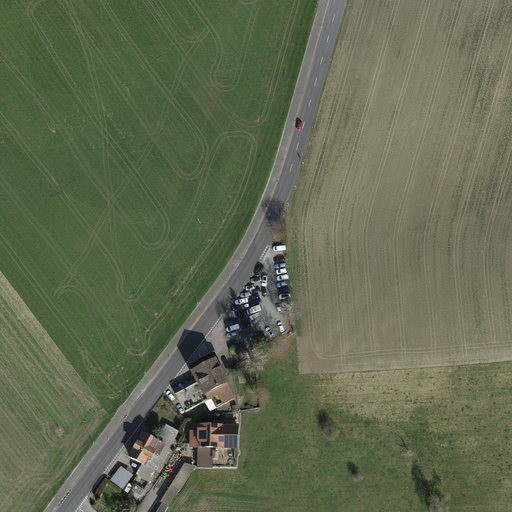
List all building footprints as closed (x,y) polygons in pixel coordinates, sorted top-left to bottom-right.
[(192,373),(193,373),(214,362),(219,370),(222,368),(223,368),(214,352),(188,365),(192,373)] [(214,362),(193,373),(199,385),(177,396),(186,412),(211,399),(216,408),(234,399),(229,390),(230,389),(223,376),(225,374),(222,368),(219,370),(214,362)] [(239,425),(197,424),(197,431),(190,431),(190,448),(198,449),(197,468),(213,468),(214,449),(238,449),(239,425)] [(136,449),(131,458),(144,465),(138,476),(149,482),(163,460),(178,432),(166,425),(157,442),(144,434),(138,444),(135,442),(132,447),(136,449)] [(128,474),(121,468),(112,480),(122,487),(130,477),(128,474)] [(188,476),(180,471),(172,484),(180,489),(188,476)] [(126,483),(123,489),(127,492),(131,486),(126,483)] [(172,484),(161,503),(167,507),(180,489),(172,484)] [(142,492),(135,487),(133,491),(140,495),(142,492)] [(164,511),(167,507),(161,503),(155,511),(164,511)]
